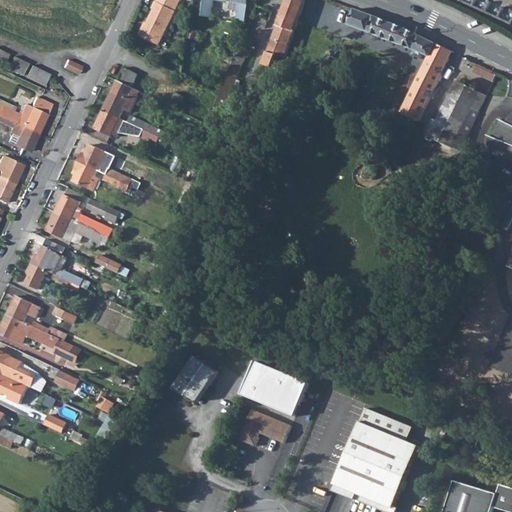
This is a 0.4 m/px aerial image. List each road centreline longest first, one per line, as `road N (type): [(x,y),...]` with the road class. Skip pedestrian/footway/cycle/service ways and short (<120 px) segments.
road 1 (track): [(171,292),(284,0)]
road 2 (residential): [(92,83),(0,282)]
road 3 (tertiary): [(376,0),(511,59)]
road 4 (residential): [(107,53),(221,104)]
